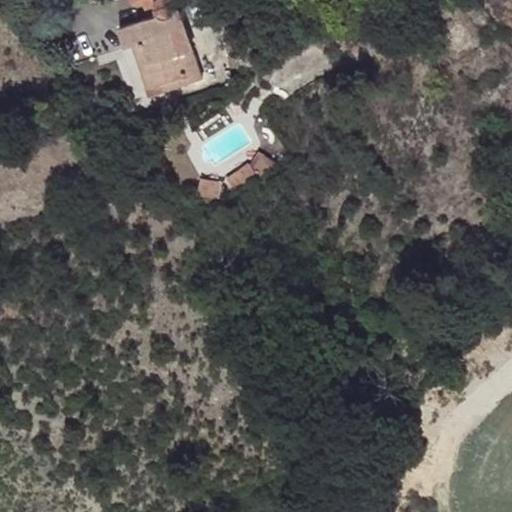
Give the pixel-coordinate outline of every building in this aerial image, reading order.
[(180,71),(185,81),(212,70),(186,4),(183,0),(157,0),(159,6),(156,8),(125,23),(134,44),(143,41),(159,80),(170,77),(180,71)] [(471,0),(459,0),(435,15),(442,27),(476,7),(471,0)] [(145,85),(159,80),(143,41),(134,44),(129,47),(145,85)] [(174,86),(185,81),(180,71),(170,77),(174,86)] [(231,174),(210,171),(207,185),(212,186),(230,189),(237,190),(265,169),(283,156),(267,144),(257,158),(256,156),(231,174)] [(230,189),(212,186),(211,196),(229,199),(230,189)]
